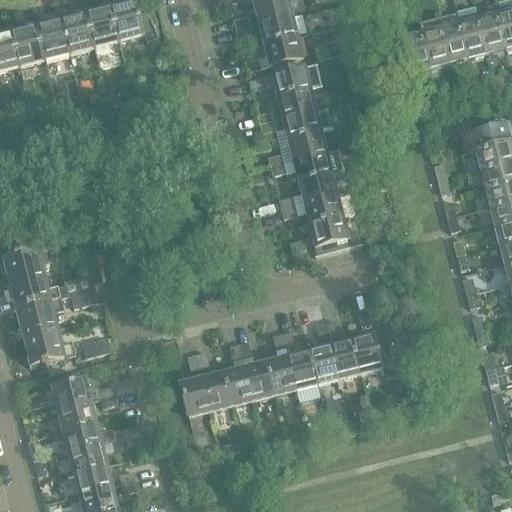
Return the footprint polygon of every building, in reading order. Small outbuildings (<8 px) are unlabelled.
[(112,0),(104,0),(103,0),(106,12),(90,16),(85,17),(94,52),(119,46),(110,11),(115,10),(112,0)] [(115,10),(110,11),(119,46),(144,40),(148,48),(159,43),(153,29),(156,27),(151,15),(139,18),(137,9),(140,8),(138,0),(129,0),(131,6),(115,10)] [(287,0),(278,0),(253,6),(259,28),(292,19),(287,0)] [(65,23),(60,24),(69,59),(94,52),(85,17),(90,16),(87,4),(78,7),(80,19),(65,23)] [(487,20),(478,22),(487,59),(488,61),(494,59),(493,57),(506,54),(497,17),(495,8),(485,11),(487,20)] [(69,59),(60,24),(65,23),(62,11),(37,17),(40,29),(36,30),(44,65),(69,59)] [(511,13),(497,17),(506,54),(507,56),(511,54),(511,13)] [(28,19),(31,31),(15,35),(11,36),(20,71),(44,65),(36,30),(40,29),(37,17),(28,19)] [(456,67),(468,64),(458,22),(456,17),(438,22),(449,68),(450,68),(450,70),(456,69),(456,67)] [(475,64),(474,62),(487,59),(478,22),(477,17),(458,22),(468,64),(469,63),(469,66),(475,64)] [(292,20),(292,19),(259,28),(264,49),(297,41),(297,40),(307,38),(306,37),(307,37),(302,19),(302,18),(292,20)] [(248,21),(233,24),(236,34),(250,30),(248,21)] [(438,22),(419,27),(430,73),(431,73),(431,75),(437,74),(437,71),(449,68),(438,22)] [(0,38),(0,76),(20,71),(11,36),(15,35),(12,23),(3,25),(6,37),(0,38)] [(419,27),(421,36),(401,41),(411,78),(412,78),(412,80),(418,78),(418,76),(430,73),(419,27)] [(250,30),(236,34),(238,43),(252,39),(250,30)] [(297,41),(264,49),(269,71),(303,63),(297,41)] [(258,64),(244,67),(247,77),(261,73),(258,64)] [(317,68),(249,86),(251,95),(274,90),(277,102),(311,93),(323,90),(317,68)] [(121,90),(119,93),(121,103),(132,100),(129,88),(121,90)] [(311,93),(277,102),(280,113),(271,115),(271,116),(274,125),(282,123),(316,115),(311,93)] [(97,96),(88,98),(91,107),(99,105),(97,96)] [(274,125),(259,128),(262,138),(275,135),(276,137),(285,134),(288,144),(321,136),(333,133),(333,132),(332,132),(328,113),(328,112),(316,115),(282,123),(274,125)] [(257,120),(259,128),(274,125),(271,116),(257,120)] [(511,166),(511,137),(509,126),(468,136),(473,157),(475,156),(480,174),(511,166)] [(321,136),(288,144),(293,166),(327,157),(321,136)] [(327,157),(293,166),(299,187),(332,179),(344,176),(338,154),(327,157)] [(282,159),(268,162),(270,171),(284,168),(282,159)] [(511,166),(480,174),(485,193),(511,186),(511,166)] [(284,168),(270,171),(273,181),(287,177),(284,168)] [(443,168),(434,171),(437,185),(447,183),(443,168)] [(341,201),(340,197),(337,198),(332,179),(299,187),(304,208),(337,200),(338,202),(341,201)] [(447,183),(437,185),(441,199),(451,197),(447,183)] [(511,186),(485,193),(490,212),(511,206),(511,186)] [(341,201),(338,202),(337,200),(304,208),(309,230),(343,221),(353,219),(347,197),(344,198),(344,196),(340,197),(341,201)] [(293,201),(279,205),(281,214),(295,210),(293,201)] [(453,206),(443,208),(447,223),(457,221),(453,206)] [(511,206),(490,212),(494,231),(511,226),(511,206)] [(295,210),(281,214),(283,223),(297,220),(295,210)] [(317,260),(316,260),(316,261),(361,250),(360,249),(359,250),(356,235),(347,237),(343,221),(309,230),(315,251),(315,252),(317,260)] [(457,221),(447,223),(450,237),(460,235),(457,221)] [(511,226),(494,231),(499,250),(511,246),(511,226)] [(304,244),(290,248),(292,257),(306,254),(304,244)] [(462,244),(453,247),(456,261),(466,258),(462,244)] [(511,246),(499,250),(504,269),(511,267),(511,246)] [(15,259),(15,261),(4,264),(10,290),(7,291),(10,303),(14,303),(16,314),(60,303),(57,292),(48,294),(38,255),(22,259),(21,257),(15,259)] [(466,258),(456,261),(460,275),(470,273),(466,258)] [(91,279),(63,287),(66,298),(69,298),(70,300),(95,294),(91,279)] [(472,282),(462,285),(466,299),(476,296),(472,282)] [(95,294),(70,300),(73,313),(98,307),(95,294)] [(476,296),(466,299),(470,313),(479,311),(476,296)] [(60,303),(16,314),(21,332),(17,333),(20,343),(23,342),(58,333),(54,317),(63,315),(60,303)] [(368,317),(358,319),(361,333),(371,331),(368,317)] [(482,320),(472,323),(476,337),(485,334),(482,320)] [(334,325),(324,327),(328,342),(337,339),(334,325)] [(324,327),(315,330),(319,344),(328,342),(324,327)] [(385,332),(389,348),(405,344),(400,328),(385,332)] [(48,366),(75,359),(71,347),(62,349),(58,333),(23,342),(31,371),(42,368),(43,370),(49,368),(48,366)] [(485,334),(476,337),(479,351),(489,349),(485,334)] [(281,338),(285,352),(294,350),(291,336),(281,338)] [(281,338),(272,340),(276,355),(285,352),(281,338)] [(373,340),(351,345),(360,379),(382,373),(373,340)] [(107,343),(82,349),(86,363),(111,357),(107,343)] [(351,345),(330,350),(339,384),(360,379),(351,345)] [(239,349),(242,363),(252,361),(248,347),(239,349)] [(239,349),(230,351),(233,365),(242,363),(239,349)] [(330,350),(309,356),(317,389),(339,384),(330,350)] [(309,356),(287,361),(296,395),(317,389),(309,356)] [(206,357),(196,360),(200,374),(209,371),(206,357)] [(491,358),(481,360),(485,375),(495,372),(491,358)] [(200,374),(196,360),(187,362),(191,376),(200,374)] [(287,361),(266,367),(275,400),(296,395),(287,361)] [(266,367),(245,372),(253,405),(275,400),(266,367)] [(245,372),(223,377),(232,411),(253,405),(245,372)] [(495,372),(485,375),(489,389),(498,387),(495,372)] [(223,377),(202,383),(211,416),(232,411),(223,377)] [(202,383),(180,388),(189,422),(211,416),(202,383)] [(86,384),(52,392),(57,414),(91,406),(86,384)] [(112,391),(98,394),(100,404),(114,400),(112,391)] [(501,396),(491,398),(495,413),(504,410),(501,396)] [(114,400),(100,404),(102,413),(116,409),(114,400)] [(91,406),(57,414),(63,436),(96,427),(91,406)] [(504,410),(495,413),(498,427),(508,425),(504,410)] [(96,427),(63,436),(68,457),(102,449),(111,447),(125,443),(123,434),(109,437),(108,435),(99,437),(96,427)] [(511,441),(510,434),(501,436),(504,451),(511,448),(511,441)] [(125,443),(111,447),(113,456),(127,452),(125,443)] [(102,449),(68,457),(74,478),(107,470),(102,449)] [(42,463),(39,454),(35,455),(31,456),(33,465),(42,463)] [(107,470),(74,478),(79,500),(113,491),(107,470)] [(133,476),(119,480),(121,489),(136,485),(133,476)] [(136,485),(121,489),(124,498),(138,495),(136,485)] [(117,511),(113,491),(79,500),(82,511),(117,511)] [(498,500),(491,501),(493,508),(500,507),(498,500)]
